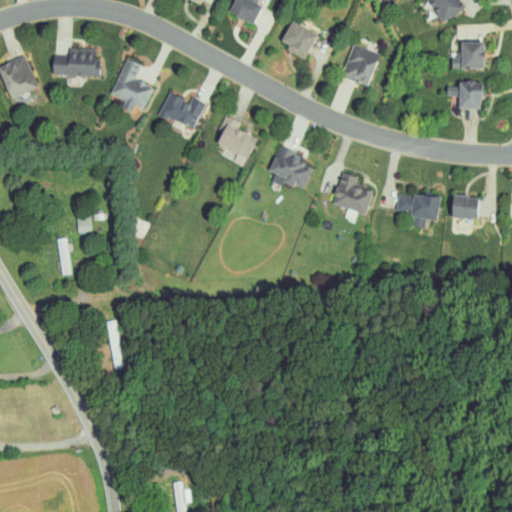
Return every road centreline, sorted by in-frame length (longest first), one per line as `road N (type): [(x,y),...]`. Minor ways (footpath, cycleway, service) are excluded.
road 1 (residential): [(0,17),(64,3),(121,9),(368,131),(432,150),(511,155)]
road 2 (residential): [(116,511),(94,431),(0,270)]
road 3 (residential): [(28,315),(162,304)]
